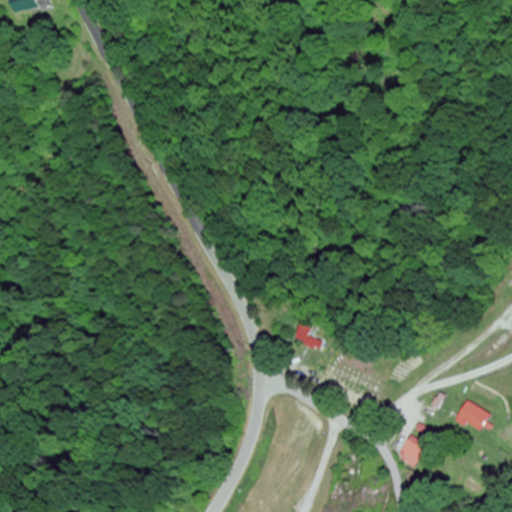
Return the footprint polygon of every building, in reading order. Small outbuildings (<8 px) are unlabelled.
[(47,10),(46,0),(9,0),(11,13),(47,10)] [(326,382),(352,394),(359,378),(333,366),(326,382)] [(447,398),(440,394),(431,409),(438,414),(447,398)] [(480,434),(492,418),(469,402),(457,418),(480,434)] [(400,456),(415,468),(430,450),(415,438),(400,456)]
